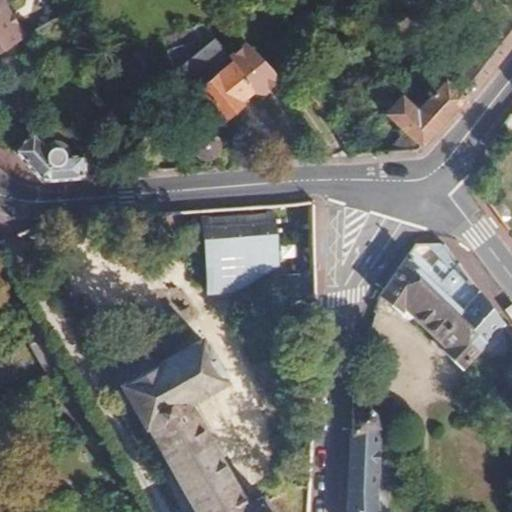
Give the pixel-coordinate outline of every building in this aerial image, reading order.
[(0,0),(0,55),(29,37),(6,2),(9,0),(0,0)] [(511,46),(511,25),(504,17),(448,84),(463,98),(466,101),(511,46)] [(56,63),(51,61),(45,67),(54,79),(65,71),(72,70),(82,63),(72,51),(56,63)] [(240,68),(234,59),(199,86),(223,117),(243,103),(240,98),(255,87),(247,76),(255,70),(249,61),(240,68)] [(400,95),(384,114),(406,132),(388,150),(419,148),(463,98),(448,84),(442,79),(415,108),(400,95)] [(174,127),(176,130),(190,150),(189,151),(190,154),(194,158),(201,161),(208,160),(214,156),(217,149),(217,141),(212,135),(206,132),(201,132),(190,116),(174,127)] [(168,135),(172,141),(183,155),(190,150),(176,130),(168,135)] [(34,133),(14,151),(42,181),(85,177),(83,154),(64,154),(64,151),(63,148),(59,145),(55,145),(52,146),(50,149),(34,133)] [(0,239),(0,261),(28,308),(61,368),(47,375),(0,399),(0,511),(310,511),(313,410),(315,306),(316,295),(316,276),(315,211),(278,214),(209,217),(48,227),(0,239)] [(409,249),(379,293),(401,308),(404,303),(445,342),(442,347),(463,365),(505,324),(444,243),(428,243),(438,258),(429,269),(409,249)] [(28,308),(14,316),(47,375),(61,368),(28,308)] [(368,403),(353,400),(346,511),(378,511),(378,492),(380,492),(380,426),(377,413),(368,403)]
